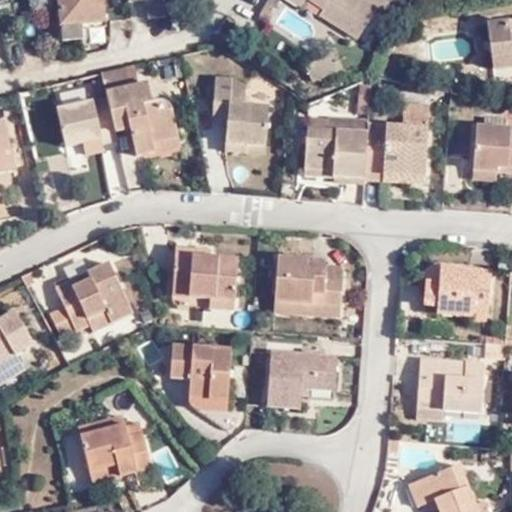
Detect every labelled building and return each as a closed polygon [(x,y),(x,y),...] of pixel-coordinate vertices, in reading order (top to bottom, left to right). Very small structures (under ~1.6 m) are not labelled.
[(111,19),(108,0),(62,0),(67,42),(87,40),(85,24),(111,19)] [(133,0),(133,1),(149,1),(154,17),(174,16),(173,0),(133,0)] [(290,0),(301,7),(304,0),(305,0),(323,10),(320,15),(358,39),(378,9),(363,0),(290,0)] [(511,21),(484,25),(489,60),(511,57),(511,63),(511,21)] [(329,57),(305,67),(312,84),(343,70),(339,61),(332,64),(329,57)] [(491,72),(511,69),(511,63),(511,57),(489,60),(491,72)] [(161,145),(181,140),(172,109),(156,99),(148,85),(140,87),(136,69),(103,76),(107,96),(108,100),(118,135),(132,131),(141,160),(162,154),(161,145)] [(362,115),(372,116),(376,82),(365,85),(362,115)] [(229,162),(251,162),(251,150),(272,151),(274,114),(252,113),(252,94),(236,84),(216,84),(214,116),(231,117),(231,128),(229,162)] [(118,135),(108,100),(60,111),(68,146),(79,143),(97,138),(101,147),(119,143),(118,135)] [(371,128),(370,134),(367,181),(411,183),(411,176),(430,177),(435,106),(403,104),(402,131),(371,128)] [(213,127),(231,128),(231,117),(214,116),(213,127)] [(313,129),(332,131),(332,121),(313,119),(313,129)] [(332,119),(332,121),(332,131),(370,134),(371,128),(372,121),(332,119)] [(4,123),(0,123),(0,173),(15,170),(4,123)] [(338,178),(367,181),(370,134),(332,131),(313,129),(311,169),(339,171),(338,178)] [(511,167),(511,130),(473,129),(470,165),(492,167),(511,167)] [(82,152),(101,147),(97,138),(79,143),(82,152)] [(182,149),(181,140),(161,145),(162,154),(182,149)] [(271,163),(272,151),(251,150),(251,162),(271,163)] [(491,179),(492,167),(470,165),(470,178),(491,179)] [(339,171),(311,169),(310,180),(338,181),(338,178),(339,171)] [(411,176),(411,183),(430,184),(430,177),(411,176)] [(194,279),(194,301),(211,302),(212,295),(238,297),(240,258),(197,255),(198,248),(180,247),(178,278),(194,279)] [(305,308),(347,311),(350,267),(329,266),(302,265),(302,253),(280,252),(278,300),(305,302),(305,308)] [(329,256),(302,253),(302,265),(329,266),(329,256)] [(88,319),(128,302),(110,262),(57,288),(66,307),(77,330),(78,331),(91,327),(88,319)] [(435,287),(423,287),(422,311),(432,311),(432,316),(449,318),(471,320),(472,314),(489,315),(491,276),(471,274),(471,282),(455,281),(456,273),(435,272),(435,287)] [(178,300),(194,301),(194,279),(178,278),(178,300)] [(347,318),(347,311),(305,308),(305,302),(278,300),(276,314),(347,318)] [(134,314),(128,302),(88,319),(91,327),(94,333),(134,314)] [(77,330),(66,307),(50,315),(61,338),(77,330)] [(0,371),(19,364),(15,354),(34,346),(17,310),(0,318),(0,371)] [(201,397),(237,399),(239,350),(184,347),(183,381),(201,383),(201,397)] [(510,348),(490,347),(489,363),(508,364),(510,348)] [(340,397),(342,358),(278,353),(275,409),(310,411),(312,394),(340,397)] [(483,415),(485,365),(422,362),(420,405),(448,406),(448,413),(483,415)] [(0,379),(22,369),(19,364),(0,371),(0,379)] [(237,410),(237,399),(201,397),(210,408),(237,410)] [(448,406),(420,405),(419,424),(448,426),(448,413),(448,406)] [(84,438),(127,427),(124,417),(81,428),(84,438)] [(143,423),(127,427),(131,440),(146,435),(143,423)] [(155,469),(146,435),(131,440),(127,427),(84,438),(92,474),(124,466),(127,477),(155,469)] [(481,511),(461,464),(430,477),(439,500),(436,502),(440,511),(481,511)] [(95,485),(127,477),(124,466),(92,474),(95,485)] [(439,500),(430,477),(419,482),(428,503),(436,502),(439,500)]
